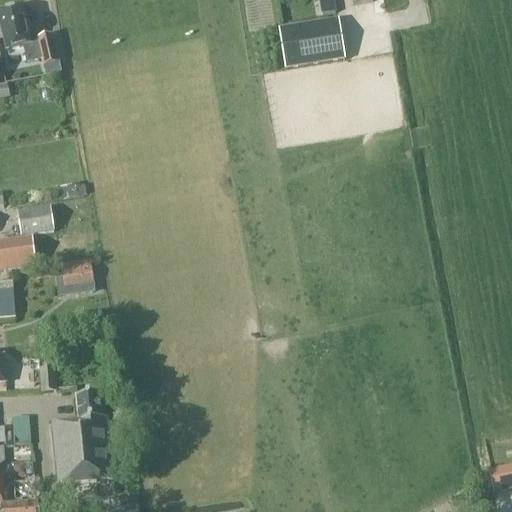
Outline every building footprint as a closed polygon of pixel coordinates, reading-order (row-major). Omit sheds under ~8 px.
[(322,0),(325,13),(338,11),(336,0),(322,0)] [(24,25),(21,9),(0,14),(0,22),(7,52),(23,48),(27,64),(41,61),(43,68),(58,64),(52,37),(37,41),(37,44),(32,45),(27,24),(24,25)] [(278,30),(285,71),(345,61),(338,20),(278,30)] [(0,100),(10,99),(8,86),(0,87),(0,100)] [(60,190),(62,198),(77,195),(80,190),(77,187),(60,190)] [(19,214),(18,214),(18,219),(21,238),(53,233),(49,210),(19,214)] [(0,273),(35,270),(32,239),(0,244),(0,273)] [(90,261),(60,266),(64,294),(94,290),(90,261)] [(0,288),(0,322),(15,321),(13,287),(0,288)] [(40,394),(56,393),(54,368),(38,369),(40,394)] [(103,419),(100,396),(76,399),(79,424),(53,427),(58,488),(112,481),(107,419),(103,419)] [(31,455),(28,418),(12,419),(13,433),(5,434),(4,429),(0,429),(0,444),(4,445),(5,449),(13,448),(14,456),(31,455)]
